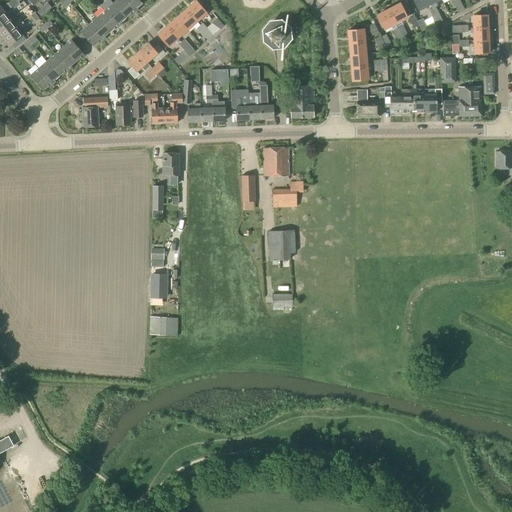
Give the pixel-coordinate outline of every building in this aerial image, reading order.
[(11,0),(8,3),(10,7),(13,9),(20,4),(18,2),(20,0),(11,0)] [(132,15),(135,12),(124,0),(116,0),(113,3),(126,18),(131,13),(132,15)] [(124,0),(135,12),(137,10),(136,8),(142,3),(139,0),(124,0)] [(413,0),(419,10),(430,4),(428,0),(413,0)] [(186,9),(197,21),(206,13),(196,1),(186,9)] [(0,14),(10,7),(8,3),(7,3),(1,7),(0,5),(0,14)] [(120,23),(126,18),(113,3),(105,10),(118,27),(121,24),(120,23)] [(388,9),(395,23),(407,17),(400,3),(388,9)] [(465,10),(462,4),(459,5),(458,3),(454,5),(458,13),(465,10)] [(0,27),(10,19),(7,14),(13,9),(10,7),(0,14),(0,27)] [(436,15),(439,13),(435,7),(429,10),(433,19),(437,17),(436,15)] [(187,29),(197,21),(186,9),(177,18),(187,29)] [(384,29),(395,23),(388,9),(377,15),(384,29)] [(116,29),(118,27),(105,10),(97,17),(109,32),(114,28),(116,29)] [(437,17),(433,19),(436,25),(443,21),(439,13),(436,15),(437,17)] [(417,21),(414,15),(408,18),(413,28),(419,25),(422,31),(427,29),(422,18),(417,21)] [(473,28),(488,27),(487,15),(473,15),(473,28)] [(104,37),(109,32),(97,17),(89,24),(102,41),(105,38),(104,37)] [(0,40),(23,22),(20,18),(14,23),(10,19),(0,27),(0,34),(0,35),(0,40)] [(177,38),(187,29),(177,18),(167,26),(177,38)] [(272,49),(284,48),(292,39),(291,27),(281,19),(269,20),(262,30),(263,42),(272,49)] [(41,33),(52,24),(49,20),(38,29),(41,33)] [(23,22),(0,40),(0,42),(2,45),(5,42),(9,46),(23,35),(19,30),(25,25),(23,22)] [(202,23),(197,28),(203,35),(206,32),(204,31),(207,28),(206,28),(202,23)] [(206,32),(203,35),(207,40),(220,29),(212,23),(206,28),(207,28),(204,31),(206,32)] [(372,36),(379,33),(374,23),(367,27),(372,36)] [(100,43),(102,41),(89,24),(80,32),(86,38),(93,46),(98,42),(100,43)] [(399,42),(409,37),(402,25),(392,31),(399,42)] [(168,46),(177,38),(167,26),(157,34),(168,46)] [(474,41),(488,40),(488,27),(473,28),(474,41)] [(349,43),(365,41),(363,29),(348,30),(349,43)] [(30,53),(35,50),(31,45),(37,40),(34,36),(23,45),(30,53)] [(384,46),(385,46),(380,36),(373,40),(378,49),(384,46)] [(423,49),(431,49),(430,37),(422,37),(423,49)] [(62,47),(75,62),(81,57),(82,58),(85,55),(71,39),(62,47)] [(184,39),(178,44),(183,49),(186,47),(187,49),(190,46),(184,39)] [(488,40),(474,41),(474,53),(489,53),(488,40)] [(350,55),(366,54),(365,41),(349,43),(350,55)] [(148,43),(138,52),(147,62),(157,53),(160,57),(165,53),(158,45),(153,48),(148,43)] [(186,47),(183,49),(189,56),(195,51),(190,46),(187,49),(186,47)] [(70,67),(75,62),(62,47),(54,54),(68,70),(71,68),(70,67)] [(16,57),(22,52),(18,48),(13,52),(16,57)] [(139,75),(136,72),(147,62),(138,52),(127,61),(132,67),(127,71),(134,79),(139,75)] [(65,73),(68,70),(54,54),(46,61),(59,76),(64,71),(65,73)] [(351,68),(367,67),(366,54),(350,55),(351,68)] [(413,57),(413,63),(424,62),(424,54),(417,54),(417,57),(413,57)] [(455,59),(455,57),(439,58),(439,59),(437,59),(437,63),(439,63),(440,84),(455,83),(455,82),(457,82),(457,76),(456,76),(456,64),(457,64),(457,59),(455,59)] [(374,72),(387,70),(386,59),(373,60),(374,72)] [(54,81),(59,76),(46,61),(38,68),(52,85),(55,82),(54,81)] [(152,68),(157,74),(160,78),(166,73),(163,69),(164,68),(159,63),(152,68)] [(250,77),(259,77),(259,66),(249,66),(250,77)] [(367,67),(351,68),(352,81),(368,79),(367,67)] [(49,87),(52,85),(38,68),(30,75),(43,90),(48,86),(49,87)] [(149,80),(157,74),(152,68),(144,74),(149,80)] [(114,77),(114,78),(119,78),(123,74),(120,70),(117,70),(114,73),(114,77)] [(493,87),(494,87),(494,74),(489,74),(489,80),(483,80),(484,95),(495,94),(495,91),(493,91),(493,87)] [(107,78),(108,91),(109,101),(117,101),(117,90),(115,90),(114,78),(114,77),(107,78)] [(183,93),(182,103),(190,104),(191,81),(183,80),(183,93)] [(260,106),(261,119),(273,119),(273,105),(267,105),(266,85),(259,86),(260,106)] [(312,86),(312,85),(290,86),(291,118),(313,117),(313,105),(312,97),(314,97),(314,91),(312,91),(312,89),(314,89),(314,86),(312,86)] [(481,100),(480,86),(458,87),(458,101),(442,101),(443,116),(459,115),(481,115),(481,100)] [(402,114),(402,96),(397,96),(397,93),(394,91),(391,91),(390,87),(384,87),(384,92),(384,105),(384,106),(389,106),(389,112),(393,112),(393,114),(402,114)] [(416,112),(425,112),(424,89),(413,90),(413,110),(416,110),(416,112)] [(424,89),(425,112),(436,112),(436,94),(435,94),(434,89),(424,89)] [(384,92),(379,92),(379,102),(367,102),(367,90),(356,90),(357,102),(357,117),(380,117),(380,104),(384,104),(384,105),(384,92)] [(402,96),(402,114),(410,114),(410,110),(413,110),(413,90),(409,90),(409,94),(409,96),(402,96)] [(236,120),(248,120),(247,94),(248,94),(248,92),(241,92),(241,97),(240,97),(240,99),(240,100),(239,100),(239,101),(239,102),(240,102),(240,103),(236,104),(236,107),(236,120)] [(177,103),(182,103),(183,93),(183,94),(171,94),(171,101),(177,101),(177,103)] [(144,106),(150,105),(150,102),(157,101),(157,94),(144,95),(144,106)] [(260,106),(254,106),(253,94),(248,94),(247,94),(248,120),(261,119),(260,106)] [(83,98),(84,108),(82,108),(83,127),(98,126),(97,108),(107,108),(107,97),(83,98)] [(142,117),(141,100),(133,100),(133,105),(129,106),(116,106),(116,125),(130,124),(130,116),(133,116),(133,117),(142,117)] [(164,108),(164,123),(178,123),(177,108),(176,108),(176,102),(169,103),(170,108),(164,108)] [(212,103),(212,108),(212,121),(225,121),(224,102),(218,102),(218,103),(212,103)] [(151,109),(151,124),(164,123),(164,108),(158,108),(157,103),(151,103),(151,109)] [(200,122),(200,108),(199,108),(199,103),(194,104),(194,109),(188,109),(188,122),(200,122)] [(200,122),(212,121),(212,108),(200,108),(200,122)] [(264,177),(289,176),(288,148),(263,148),(264,177)] [(511,151),(504,152),(503,150),(500,150),(498,152),(496,152),(497,168),(504,168),(504,175),(511,175),(511,168),(511,167),(511,151)] [(178,176),(179,153),(163,153),(162,175),(178,176)] [(241,202),(255,202),(254,175),(240,175),(241,202)] [(272,208),(296,207),(295,191),(303,190),(303,182),(289,182),(289,189),(271,189),(272,208)] [(163,210),(163,186),(152,186),(151,210),(152,210),(152,218),(162,218),(162,210),(163,210)] [(268,260),(290,260),(290,253),(295,253),(294,230),(267,231),(268,260)] [(163,260),(163,249),(150,249),(150,260),(151,260),(151,267),(162,267),(163,260)] [(152,273),(152,295),(166,295),(166,273),(152,273)] [(272,308),(292,307),(292,294),(272,295),(272,308)] [(176,336),(177,318),(150,317),(149,335),(176,336)] [(0,452),(13,446),(8,436),(0,439),(0,452)]
